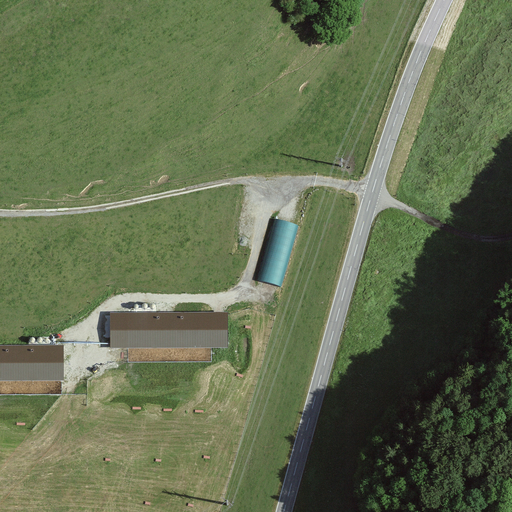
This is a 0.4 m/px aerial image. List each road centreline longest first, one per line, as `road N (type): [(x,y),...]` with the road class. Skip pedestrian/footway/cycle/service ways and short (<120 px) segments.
road 1 (secondary): [(443,0),(390,133),(284,511)]
road 2 (track): [(0,210),(94,207),(252,178),(317,179),(372,192)]
road 3 (track): [(246,289),(220,300),(109,304),(77,333),(77,383)]
road 4 (track): [(511,234),(468,235),(372,192)]
road 5 (track): [(278,177),(246,289),(273,298)]
